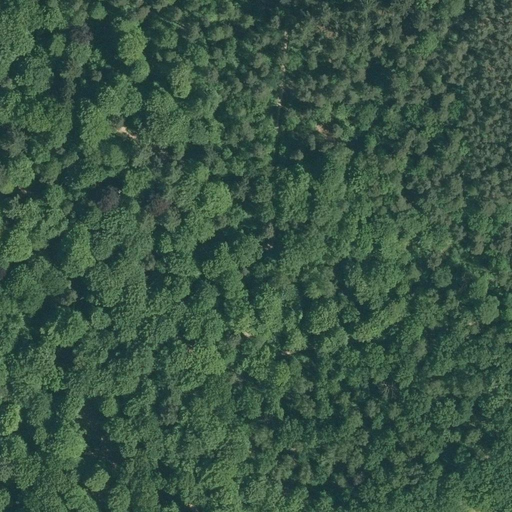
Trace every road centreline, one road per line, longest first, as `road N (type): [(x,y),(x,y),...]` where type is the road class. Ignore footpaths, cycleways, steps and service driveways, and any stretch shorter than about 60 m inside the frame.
road 1 (track): [(268,511),(248,434),(243,358),(268,233),(291,0)]
road 2 (track): [(511,314),(263,357),(0,372)]
road 3 (track): [(474,0),(274,238),(248,315)]
road 4 (track): [(0,83),(169,151),(218,191),(251,233),(257,278)]
road 5 (track): [(511,209),(274,238),(251,233)]
road 6 (track): [(511,456),(265,497)]
